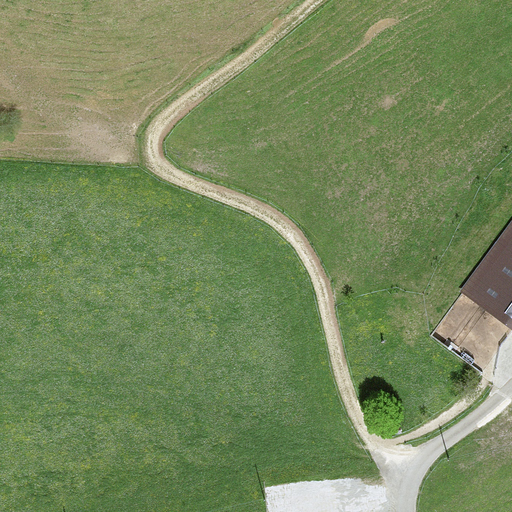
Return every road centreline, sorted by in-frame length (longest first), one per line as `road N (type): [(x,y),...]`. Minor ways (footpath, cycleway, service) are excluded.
road 1 (track): [(413,475),(381,455),(358,420),(317,272),(297,240),(270,215),(170,172),(153,149),(168,115),(317,0)]
road 2 (track): [(155,158),(138,170),(0,168)]
